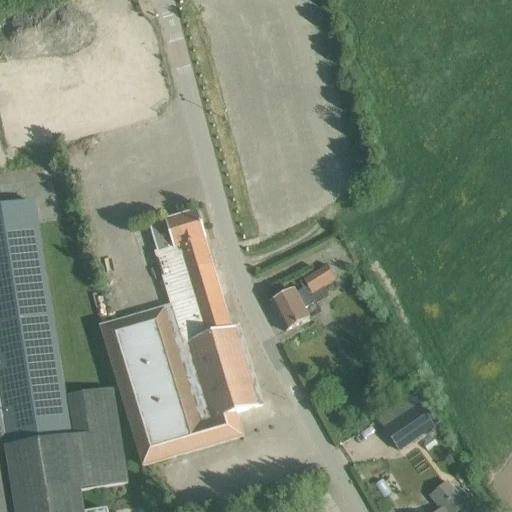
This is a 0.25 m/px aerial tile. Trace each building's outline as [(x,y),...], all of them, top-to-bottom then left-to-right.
[(66,399),(35,203),(0,208),(0,511),(83,511),(81,492),(128,485),(113,392),(66,399)] [(172,307),(101,329),(143,468),(243,438),(242,436),(239,437),(232,416),(263,406),(239,329),(232,331),(204,240),(206,240),(197,213),(166,222),(166,223),(150,227),(158,254),(156,254),(172,307)] [(345,242),(337,247),(341,254),(349,249),(345,242)] [(351,257),(344,260),(349,269),(356,265),(351,257)] [(335,281),(326,266),(303,280),(312,295),(335,281)] [(295,292),(289,295),(272,304),(286,333),(310,321),(305,311),(315,306),(308,292),(297,297),(295,292)] [(425,405),(420,398),(388,420),(394,427),(399,423),(402,427),(421,413),(419,409),(425,405)] [(382,478),(374,483),(379,491),(387,486),(382,478)] [(449,484),(447,485),(431,497),(442,511),(441,511),(458,511),(467,506),(449,484)]
